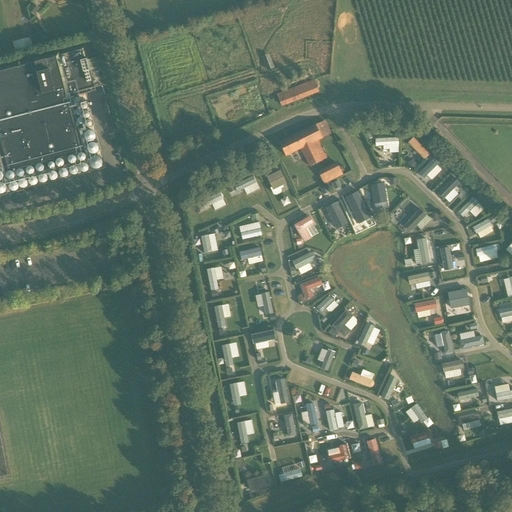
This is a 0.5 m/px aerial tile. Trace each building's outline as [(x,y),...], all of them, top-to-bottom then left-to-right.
[(13,51),(31,46),(29,36),(11,41),(13,51)] [(0,150),(6,172),(85,152),(71,97),(95,91),(94,87),(102,85),(95,58),(87,60),(87,59),(85,59),(83,50),(60,55),(60,53),(0,68),(0,150)] [(271,60),(264,63),(267,70),(274,67),(271,60)] [(282,107),(320,92),(314,79),(277,94),(282,107)] [(327,158),(318,140),(331,135),(325,121),(279,142),(286,156),(301,149),(310,166),(327,158)] [(374,152),(398,152),(398,137),(374,138),(374,152)] [(416,160),(420,156),(423,159),(429,153),(413,137),(406,143),(410,146),(406,150),(416,160)] [(441,170),(436,165),(439,161),(433,156),(416,174),(428,184),(441,170)] [(324,184),(343,174),(337,162),(318,172),(324,184)] [(281,171),(268,178),(273,187),(274,190),(283,186),(287,183),(281,171)] [(447,203),(460,189),(465,193),(468,190),(452,175),(436,193),(447,203)] [(244,192),(244,194),(258,189),(254,176),(227,185),(231,197),(244,192)] [(332,184),(334,189),(341,186),(338,181),(332,184)] [(386,200),(384,200),(383,183),(370,184),(371,209),(387,208),(386,200)] [(329,191),(326,186),(320,188),(323,194),(329,191)] [(220,190),(199,200),(203,209),(224,199),(220,190)] [(343,197),(356,223),(369,216),(356,190),(343,197)] [(472,196),(454,212),(460,218),(468,211),(474,218),(483,209),(472,196)] [(323,207),(334,229),(346,223),(336,201),(323,207)] [(408,231),(415,225),(420,230),(430,219),(418,208),(402,225),(408,231)] [(302,243),(311,238),(305,228),(313,223),(308,215),(291,225),(302,243)] [(472,225),(477,239),(492,233),(487,220),(472,225)] [(241,241),(262,235),(258,221),(237,227),(241,241)] [(200,235),(202,253),(216,251),(214,233),(200,235)] [(427,238),(416,239),(416,249),(412,249),(413,266),(428,266),(427,238)] [(437,250),(460,246),(458,238),(436,242),(437,250)] [(495,250),(499,249),(498,243),(474,248),(477,262),(497,258),(495,250)] [(240,261),(246,260),(247,264),(262,261),(259,247),(238,251),(240,261)] [(311,270),(308,263),(314,260),(311,252),(291,259),(297,275),(311,270)] [(461,264),(439,269),(441,277),(463,272),(461,264)] [(216,274),(222,273),(221,266),(205,269),(209,291),(218,289),(216,274)] [(414,289),(429,287),(427,273),(405,275),(406,284),(414,284),(414,289)] [(511,276),(502,278),(506,298),(511,296),(511,276)] [(302,299),(312,296),(310,288),(320,285),(318,277),(298,282),(302,299)] [(443,297),(445,305),(468,300),(466,293),(443,297)] [(315,307),(322,316),(337,304),(329,295),(315,307)] [(414,318),(428,316),(427,309),(436,308),(435,300),(412,302),(414,318)] [(226,326),(224,317),(230,316),(228,303),(213,306),(217,328),(226,326)] [(511,306),(497,311),(501,324),(511,320),(511,306)] [(366,323),(356,341),(369,348),(379,330),(366,323)] [(328,332),(334,338),(339,333),(332,327),(328,332)] [(449,331),(432,333),(434,347),(441,346),(442,353),(452,351),(449,331)] [(482,335),(473,336),(472,331),(458,333),(460,348),(483,345),(482,335)] [(259,347),(260,353),(275,351),(272,337),(254,340),(255,348),(259,347)] [(232,358),(238,356),(235,342),(220,346),(225,367),(233,365),(232,358)] [(328,372),(335,353),(320,347),(315,360),(320,361),(318,368),(328,372)] [(277,358),(276,351),(268,353),(270,360),(277,358)] [(458,368),(462,367),(461,360),(440,364),(442,379),(459,376),(458,368)] [(360,369),(358,375),(349,371),(346,379),(369,388),(374,374),(360,369)] [(388,375),(378,397),(386,400),(389,395),(395,397),(400,386),(394,383),(396,379),(388,375)] [(273,405),(288,402),(284,378),(274,380),(275,392),(271,392),(273,405)] [(241,403),(239,396),(246,395),(242,381),(227,384),(233,406),(241,403)] [(511,389),(508,391),(506,383),(492,387),(496,402),(511,397),(511,389)] [(477,384),(448,389),(452,411),(458,410),(457,401),(479,397),(477,384)] [(305,412),(300,412),(301,425),(317,424),(314,402),(305,403),(305,412)] [(350,405),(357,430),(373,426),(370,414),(364,415),(360,402),(350,405)] [(416,403),(404,412),(413,425),(426,416),(416,403)] [(511,407),(495,412),(498,425),(511,421),(511,407)] [(477,408),(457,412),(462,431),(482,426),(477,408)] [(325,430),(334,430),(335,410),(326,410),(325,430)] [(293,414),(277,415),(278,426),(282,426),(283,437),(295,436),(293,414)] [(248,442),(246,435),(253,433),(250,419),(235,422),(240,444),(248,442)] [(426,430),(407,435),(411,449),(430,444),(426,430)] [(486,436),(484,430),(478,432),(480,438),(486,436)] [(374,465),(382,463),(375,439),(367,441),(374,465)] [(349,445),(351,453),(360,451),(358,443),(349,445)] [(324,456),(326,464),(347,459),(344,444),(329,447),(331,454),(324,456)] [(283,455),(288,476),(297,474),(291,452),(283,455)] [(266,474),(245,480),(248,491),(269,485),(266,474)]
